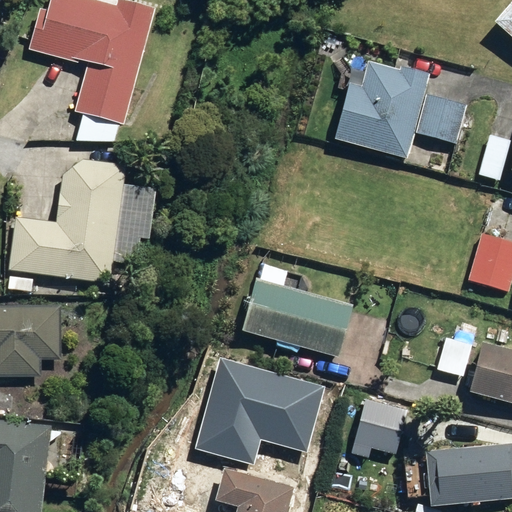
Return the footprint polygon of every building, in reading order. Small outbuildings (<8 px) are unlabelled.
[(81,62),(69,111),(116,125),(147,9),(113,0),(108,0),(107,5),(88,0),(41,0),(39,10),(33,8),(22,50),(69,62),(70,59),(81,62)] [(511,0),(502,0),(484,22),(511,46),(511,0)] [(407,132),(418,93),(422,75),(393,67),(392,71),(359,63),(353,88),(341,84),(326,139),(400,159),(407,132)] [(418,93),(407,132),(452,144),(463,105),(418,93)] [(291,133),(300,135),(302,126),(292,124),(291,133)] [(511,132),(502,171),(511,173),(511,132)] [(3,270),(102,284),(118,166),(75,160),(57,174),(50,221),(11,216),(3,270)] [(463,280),(505,292),(511,265),(511,244),(476,234),(463,280)] [(3,291),(17,293),(18,277),(5,275),(3,291)] [(234,331),(333,358),(347,306),(247,280),(234,331)] [(0,377),(35,377),(35,359),(55,359),(55,305),(0,305),(0,377)] [(459,391),(511,405),(511,353),(472,343),(459,391)] [(306,454),(325,387),(220,357),(194,449),(253,465),(260,441),(306,454)] [(410,409),(367,398),(353,452),(370,456),(373,446),(399,453),(410,409)] [(0,511),(33,511),(45,427),(0,421),(0,511)] [(416,452),(421,506),(511,497),(511,474),(509,443),(416,452)] [(229,511),(296,511),(297,510),(283,506),(288,488),(216,468),(206,501),(231,508),(229,511)]
